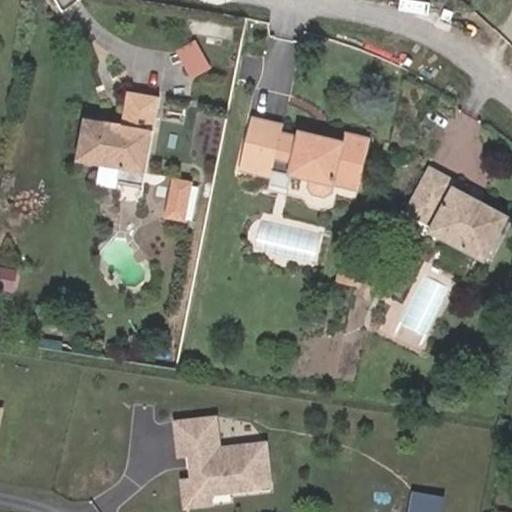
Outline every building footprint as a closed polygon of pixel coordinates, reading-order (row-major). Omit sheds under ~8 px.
[(149,169),(162,99),(132,93),(126,124),(89,117),(81,161),(123,168),(124,164),(149,169)] [(167,106),(187,111),(190,98),(170,94),(167,106)] [(302,164),(299,178),(317,182),(316,189),(319,196),(332,199),(339,195),(341,188),(364,193),(376,140),(351,134),(349,142),(307,132),(306,138),(288,134),(289,126),(258,119),(248,167),(282,174),(284,161),(302,164)] [(282,174),(299,178),(302,164),(284,161),(282,174)] [(146,188),(149,169),(124,164),(123,168),(121,183),(146,188)] [(436,217),(432,225),(428,231),(485,261),(509,217),(454,186),(457,180),(429,165),(404,209),(419,218),(423,210),(436,217)] [(282,174),(248,167),(246,175),(280,182),(282,174)] [(180,200),(177,214),(192,217),(199,179),(177,175),(173,199),(180,200)] [(170,213),(177,214),(180,200),(173,199),(170,213)] [(419,218),(432,225),(436,217),(423,210),(419,218)] [(359,282),(363,264),(345,260),(341,278),(359,282)] [(0,288),(16,291),(20,269),(0,265),(0,288)] [(374,298),(385,278),(371,270),(360,290),(374,298)] [(218,419),(179,423),(182,455),(192,454),(195,482),(210,494),(272,489),(268,446),(221,450),(218,419)] [(211,504),(210,494),(195,482),(186,483),(189,506),(211,504)]
